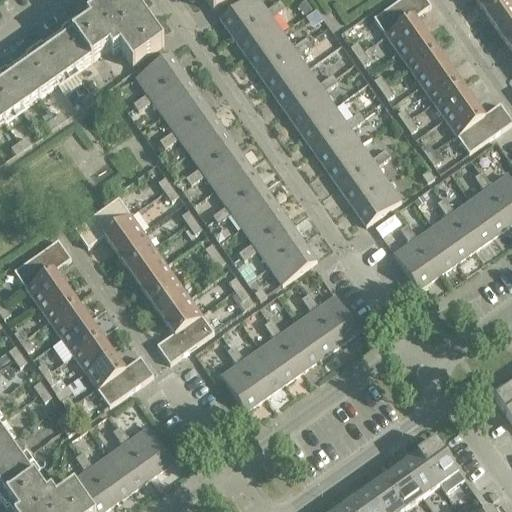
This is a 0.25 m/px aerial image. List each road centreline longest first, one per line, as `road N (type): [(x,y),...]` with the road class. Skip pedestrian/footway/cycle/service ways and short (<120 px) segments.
road 1 (residential): [(228,469),(59,232)]
road 2 (residential): [(442,360),(405,346),(228,469)]
road 3 (residential): [(287,511),(442,399)]
road 4 (residential): [(511,109),(434,0)]
